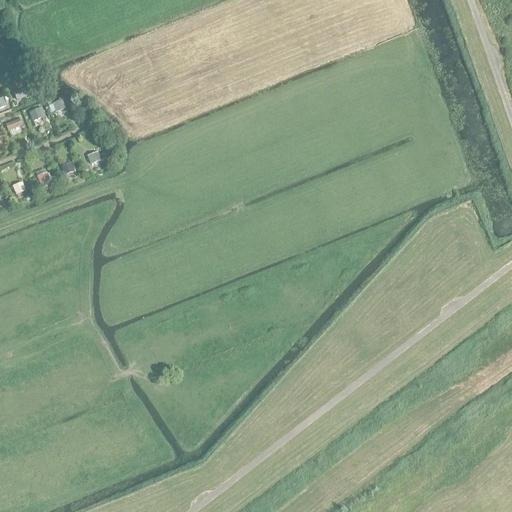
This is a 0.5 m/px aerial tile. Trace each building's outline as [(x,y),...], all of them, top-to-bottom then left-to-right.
[(15,94),(17,100),(28,96),(25,90),(15,94)] [(52,105),(55,114),(65,109),(62,101),(52,105)] [(29,114),(33,123),(43,119),(39,110),(29,114)] [(5,126),(8,133),(22,127),(19,120),(5,126)] [(87,157),(90,166),(101,162),(98,153),(87,157)] [(61,168),(64,177),(75,173),(71,164),(61,168)] [(37,177),(40,186),(50,182),(47,173),(37,177)] [(13,187),(16,195),(26,191),(22,183),(13,187)]
